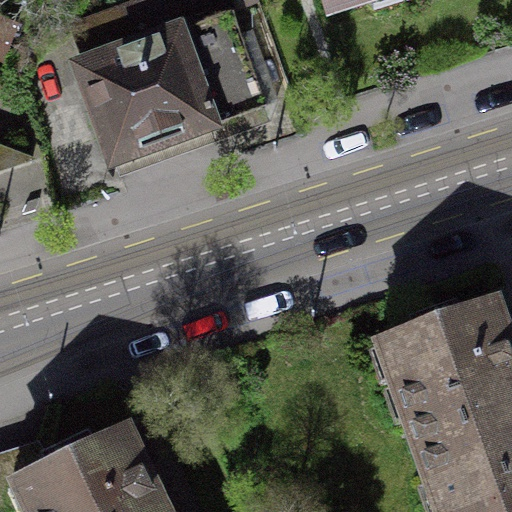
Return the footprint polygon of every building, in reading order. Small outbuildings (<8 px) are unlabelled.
[(175,36),(161,0),(152,0),(73,29),(87,66),(80,69),(114,162),(190,134),(265,106),(231,15),(175,36)] [(322,0),(327,12),(364,0),(322,0)] [(382,345),(441,511),(470,511),(511,497),(511,360),(492,306),(382,345)] [(160,511),(156,502),(123,433),(48,469),(17,483),(30,511),(160,511)] [(48,469),(39,451),(0,463),(0,511),(30,511),(17,483),(48,469)] [(511,511),(511,497),(470,511),(511,511)]
